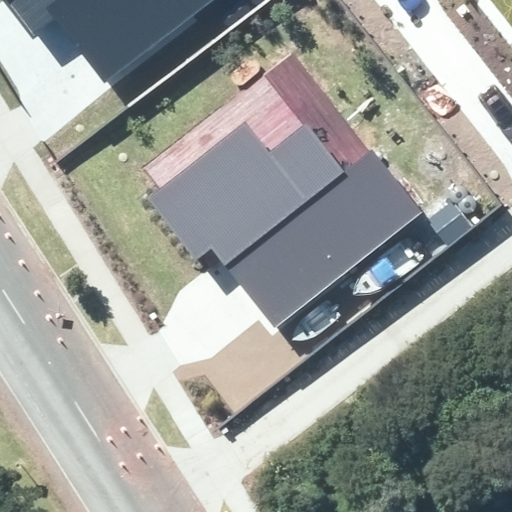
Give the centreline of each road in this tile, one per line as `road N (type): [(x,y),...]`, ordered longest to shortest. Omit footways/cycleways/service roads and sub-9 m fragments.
road 1 (residential): [(511,228),(374,349),(159,511)]
road 2 (tertiary): [(0,287),(144,511)]
